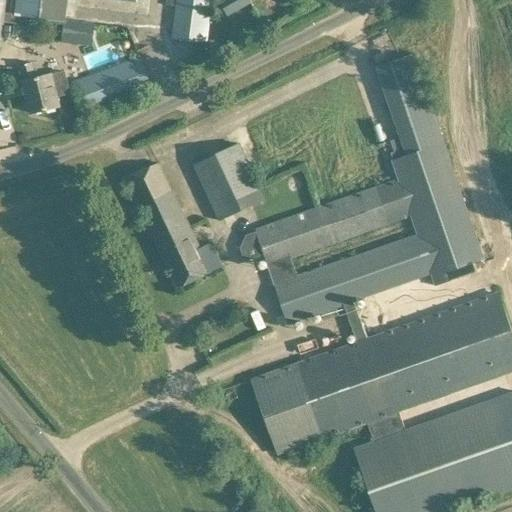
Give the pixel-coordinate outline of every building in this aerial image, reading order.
[(17,0),(15,14),(29,16),(65,20),(67,0),(124,0),(136,1),(136,0),(17,0)] [(207,42),(212,0),(177,0),(173,38),(207,42)] [(227,15),(251,2),(249,0),(222,0),(220,1),(227,15)] [(78,33),(79,22),(65,20),(63,40),(93,43),(94,35),(78,33)] [(79,22),(78,33),(94,35),(95,27),(95,24),(79,22)] [(15,23),(14,35),(21,36),(26,32),(27,25),(26,25),(15,23)] [(393,159),(391,160),(398,180),(392,182),(321,207),(255,230),(256,231),(264,254),(268,266),(275,285),(288,324),(343,304),(356,300),(431,274),(435,286),(476,271),(472,259),(483,255),(469,216),(464,201),(463,197),(450,161),(444,142),(413,54),(377,66),(402,137),(390,141),(394,151),(391,153),(393,159)] [(140,57),(71,84),(75,95),(82,114),(152,88),(140,57)] [(70,93),(64,71),(35,78),(31,62),(20,65),(24,81),(23,81),(31,113),(59,106),(57,96),(70,93)] [(220,220),(265,199),(239,143),(194,165),(220,220)] [(200,248),(157,163),(125,177),(178,288),(211,272),(222,266),(210,243),(200,248)] [(341,347),(254,378),(281,453),(367,423),(374,441),(354,448),(376,511),(447,511),(511,489),(511,392),(406,430),(399,412),(511,371),(511,330),(498,292),(368,337),(356,342),(341,347)]
